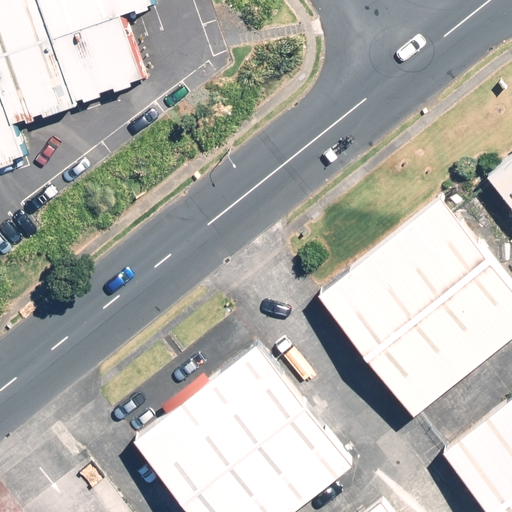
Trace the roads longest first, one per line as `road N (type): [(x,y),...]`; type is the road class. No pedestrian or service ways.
road 1 (tertiary): [(411,48),(0,366)]
road 2 (unknown): [(207,206),(368,433)]
road 3 (unknown): [(27,345),(170,511)]
road 4 (unknown): [(277,511),(368,433)]
